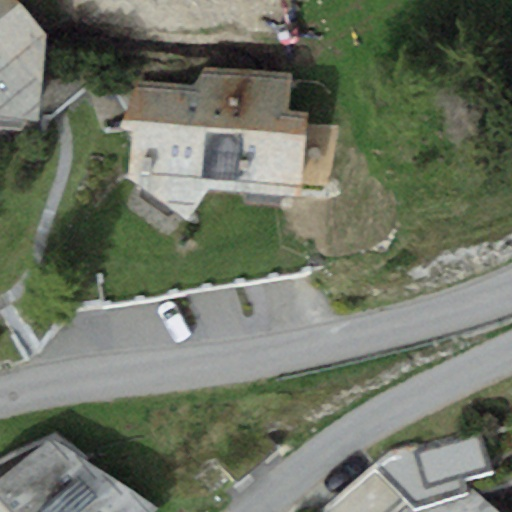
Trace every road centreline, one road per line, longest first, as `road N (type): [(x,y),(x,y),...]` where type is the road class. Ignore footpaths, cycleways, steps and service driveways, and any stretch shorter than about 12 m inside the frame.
road 1 (residential): [(0,394),(322,343),(511,289)]
road 2 (residential): [(511,353),(352,441),(267,511)]
